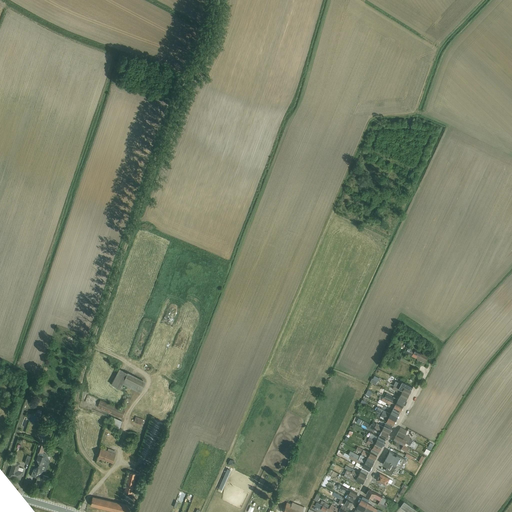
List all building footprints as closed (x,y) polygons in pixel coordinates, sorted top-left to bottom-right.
[(409,348),(406,353),(418,359),(417,360),(425,364),(430,353),(425,351),(423,354),(409,348)] [(119,369),(111,384),(119,389),(122,384),(141,393),(146,382),(128,372),(128,373),(119,369)] [(394,386),(409,394),(413,387),(402,381),(401,384),(396,381),(393,385),(394,386)] [(400,397),(406,400),(409,394),(394,386),(393,389),(401,393),(400,397)] [(385,398),(403,407),(406,400),(400,397),(398,399),(393,396),(393,397),(392,397),(392,396),(387,393),(385,398)] [(393,410),(399,413),(403,407),(385,398),(380,396),(379,399),(389,404),(388,406),(393,409),(393,410)] [(100,400),(97,407),(122,418),(125,411),(100,400)] [(377,410),(396,420),(399,413),(393,410),(391,414),(378,407),(377,410)] [(386,423),(392,427),(396,420),(377,410),(376,412),(378,414),(377,415),(381,416),(380,418),(385,420),(385,418),(388,419),(386,423)] [(32,412),(30,421),(32,421),(31,423),(38,425),(40,417),(41,413),(36,412),(35,413),(32,412)] [(136,417),(134,422),(141,425),(143,419),(136,417)] [(114,418),(111,426),(119,430),(122,421),(114,418)] [(153,419),(138,457),(149,461),(164,423),(153,419)] [(364,421),(362,419),(359,424),(362,425),(363,424),(368,426),(367,428),(380,435),(379,437),(385,440),(389,433),(369,423),(364,421)] [(369,423),(389,433),(392,427),(386,423),(384,427),(377,423),(376,424),(373,422),(372,424),(369,422),(369,423)] [(396,435),(411,443),(413,440),(410,439),(411,437),(408,435),(409,432),(400,427),(396,435)] [(385,440),(379,437),(378,438),(372,435),(371,434),(369,438),(367,437),(366,438),(382,447),(385,440)] [(411,443),(396,435),(394,439),(397,441),(409,448),(410,445),(411,443)] [(372,450),(378,453),(382,447),(366,438),(365,438),(364,441),(367,442),(366,444),(370,446),(373,448),(372,450)] [(409,448),(397,441),(395,445),(398,447),(397,448),(403,451),(404,450),(407,452),(408,450),(409,451),(411,448),(409,448)] [(33,469),(31,475),(35,477),(36,475),(46,470),(50,459),(42,456),(43,453),(44,454),(47,445),(39,442),(36,451),(39,452),(36,459),(39,464),(38,465),(39,467),(33,469)] [(363,453),(375,459),(378,453),(372,450),(370,453),(358,447),(356,450),(363,453)] [(101,448),(98,457),(112,462),(117,451),(109,448),(108,450),(104,449),(101,448)] [(385,460),(397,466),(401,468),(406,459),(390,451),(389,452),(386,458),(385,460)] [(372,466),(351,455),(345,452),(343,455),(357,462),(356,465),(362,469),(368,472),(372,466)] [(351,455),(372,466),(375,459),(363,453),(361,455),(360,456),(352,452),(351,455)] [(397,466),(385,460),(384,461),(383,464),(388,466),(385,470),(392,474),(397,466)] [(14,461),(8,476),(12,477),(12,476),(20,479),(23,471),(22,471),(23,468),(19,467),(20,463),(14,461)] [(368,472),(362,469),(360,473),(345,465),(344,468),(347,469),(365,479),(368,472)] [(227,468),(218,488),(222,490),(231,470),(227,468)] [(365,479),(347,469),(344,476),(355,482),(356,480),(363,483),(365,479)] [(129,471),(124,491),(136,494),(141,474),(129,471)] [(388,482),(390,479),(379,473),(376,480),(379,482),(384,484),(387,485),(388,482)] [(38,477),(35,484),(40,486),(42,480),(47,481),(48,476),(44,475),(42,479),(38,477)] [(345,498),(353,502),(357,494),(338,484),(337,487),(347,492),(345,496),(346,496),(345,498)] [(369,489),(366,495),(373,498),(374,497),(380,501),(378,504),(386,509),(388,506),(384,504),(387,499),(385,498),(385,497),(383,496),(383,497),(369,489)] [(342,505),(349,509),(353,502),(345,498),(334,492),(333,495),(341,499),(338,504),(342,505)] [(359,503),(373,511),(375,511),(376,511),(378,510),(373,507),(374,506),(370,504),(370,505),(368,504),(370,500),(363,496),(362,499),(359,503)] [(93,497),(91,505),(119,511),(126,511),(128,505),(93,497)] [(330,507),(338,511),(347,511),(349,509),(342,505),(340,509),(336,507),(337,506),(333,503),(332,504),(331,506),(326,503),(327,503),(322,501),(321,502),(320,501),(319,503),(329,508),(330,507)] [(287,502),(283,511),(302,511),(304,507),(293,502),(292,504),(287,502)] [(329,508),(319,503),(317,502),(315,506),(321,509),(326,511),(338,511),(330,507),(329,508)] [(418,511),(404,502),(400,507),(406,511),(418,511)] [(372,511),(373,511),(359,503),(357,507),(365,511),(372,511)]
